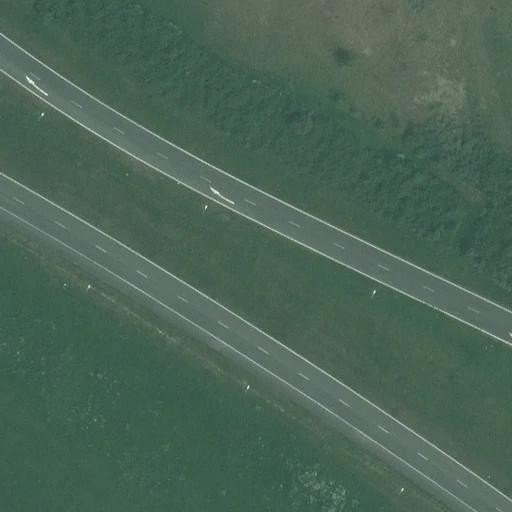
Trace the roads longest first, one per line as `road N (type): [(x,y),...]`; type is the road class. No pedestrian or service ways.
road 1 (motorway): [(0,193),(165,288),(498,511)]
road 2 (motorway): [(511,330),(144,146),(0,48)]
